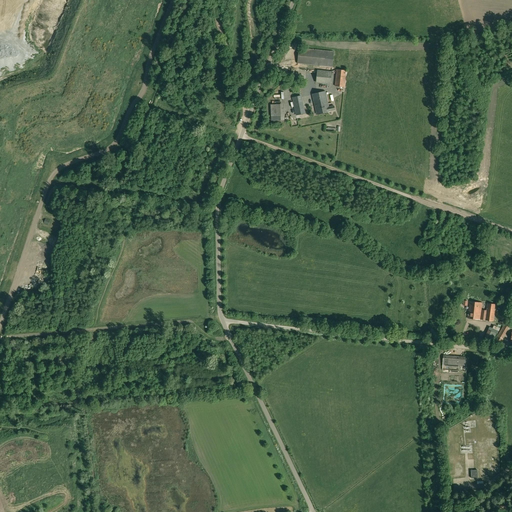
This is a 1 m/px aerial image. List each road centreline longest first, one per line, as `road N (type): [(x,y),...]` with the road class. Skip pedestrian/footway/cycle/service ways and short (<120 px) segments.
road 1 (unclassified): [(511,350),(222,320)]
road 2 (track): [(241,135),(511,232)]
road 3 (unclassified): [(222,320),(217,206),(250,110)]
road 4 (unclassified): [(312,511),(222,320)]
